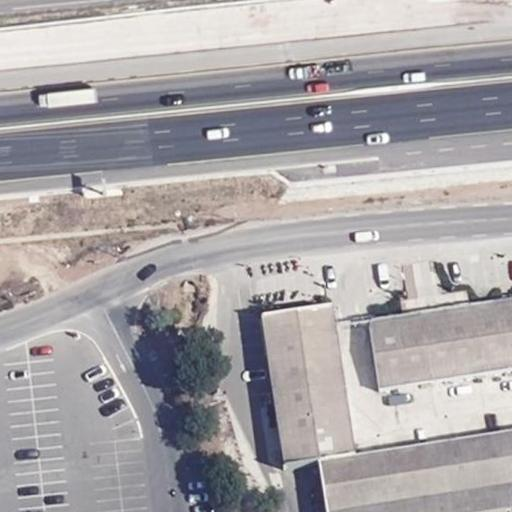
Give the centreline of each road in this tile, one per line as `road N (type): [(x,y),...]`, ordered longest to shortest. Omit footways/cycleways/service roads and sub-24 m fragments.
road 1 (motorway): [(0,156),(511,106)]
road 2 (motorway): [(511,29),(0,78)]
road 3 (unclassified): [(225,243),(511,219)]
road 4 (residential): [(225,243),(234,368),(256,452),(288,511)]
road 5 (unclassified): [(0,329),(97,293),(188,246),(225,243)]
